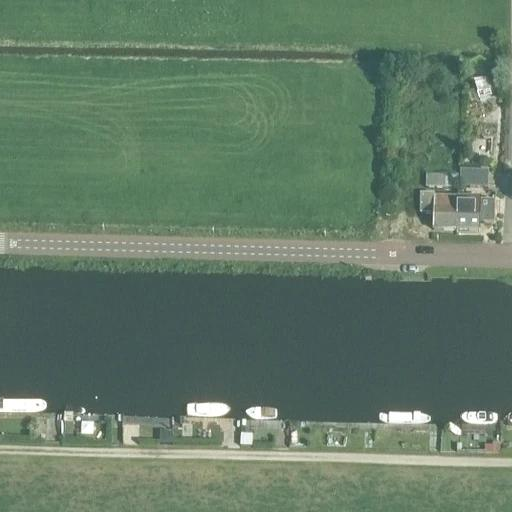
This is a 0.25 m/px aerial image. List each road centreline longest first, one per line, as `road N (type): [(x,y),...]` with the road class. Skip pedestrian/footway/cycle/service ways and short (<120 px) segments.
road 1 (track): [(0,454),(511,469)]
road 2 (tertiary): [(511,257),(0,246)]
